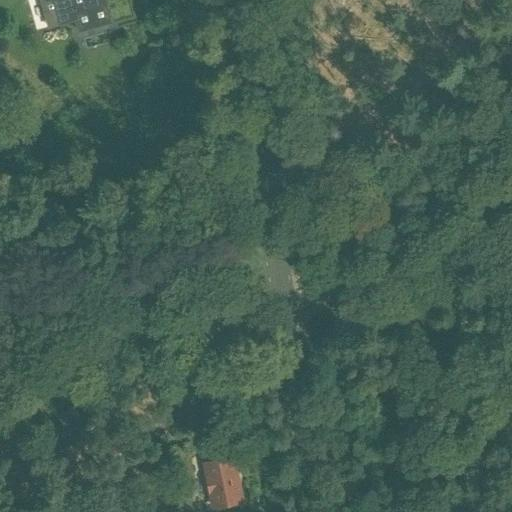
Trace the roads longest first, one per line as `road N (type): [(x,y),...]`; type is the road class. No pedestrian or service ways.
road 1 (secondary): [(319,511),(227,0)]
road 2 (track): [(0,285),(268,250)]
road 3 (track): [(268,250),(305,288),(511,332)]
